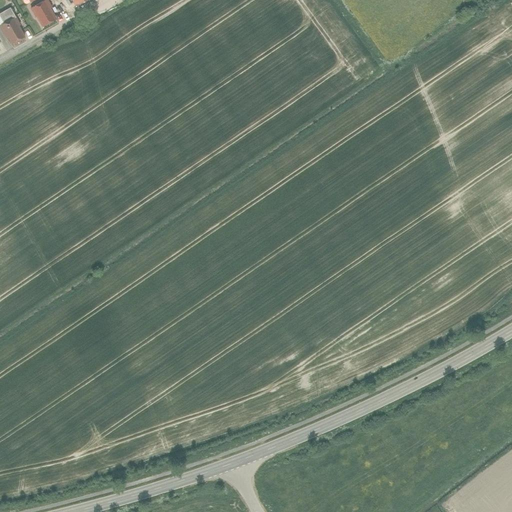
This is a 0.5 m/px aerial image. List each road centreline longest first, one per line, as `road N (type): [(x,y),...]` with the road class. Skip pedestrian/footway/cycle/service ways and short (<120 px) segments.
road 1 (tertiary): [(511,323),(407,382),(226,459)]
road 2 (tertiary): [(226,459),(54,511)]
